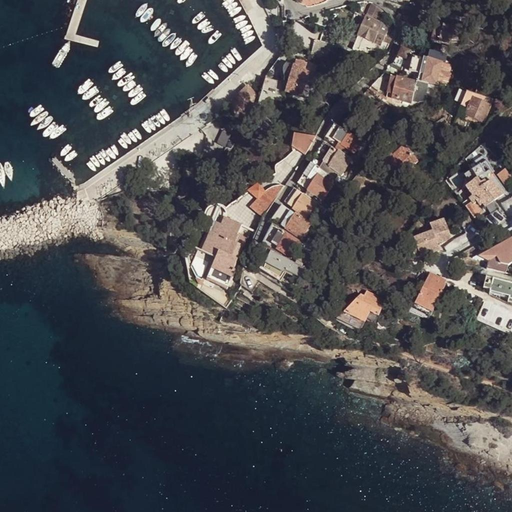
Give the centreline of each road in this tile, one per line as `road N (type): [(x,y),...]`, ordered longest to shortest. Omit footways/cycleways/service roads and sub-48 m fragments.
road 1 (residential): [(350,340),(249,272),(247,263),(330,121),(395,48),(399,20),(379,0)]
road 2 (residential): [(511,308),(446,276),(440,265),(511,219)]
